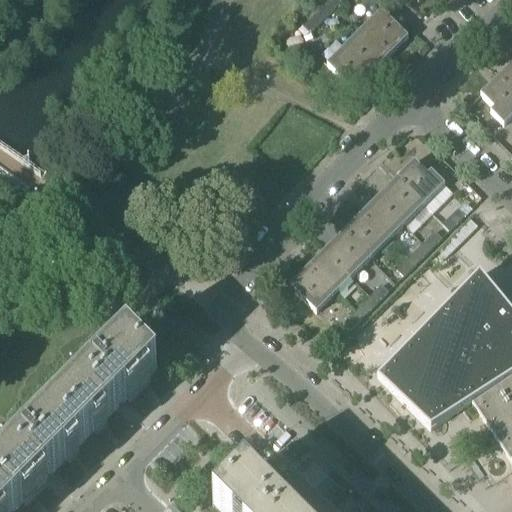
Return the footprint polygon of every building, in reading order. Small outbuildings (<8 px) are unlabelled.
[(332,0),(329,4),(336,11),(346,0),(332,0)] [(325,8),(314,19),(321,26),(332,15),(325,8)] [(380,15),(359,35),(373,49),(376,45),(390,59),(407,42),(380,15)] [(321,26),(314,19),(303,30),(310,37),(321,26)] [(359,35),(347,48),(360,61),(356,65),(370,79),(390,59),(376,45),(373,49),(359,35)] [(360,61),(347,48),(326,69),(353,96),(370,79),(356,65),(360,61)] [(511,66),(497,82),(511,97),(511,66)] [(511,120),(511,97),(497,82),(479,99),(493,112),(489,116),(503,129),(511,120)] [(413,165),(396,183),(423,210),(444,189),(430,175),(427,178),(413,165)] [(396,183),(379,200),(393,213),(389,217),(403,230),(423,210),(396,183)] [(379,200),(359,219),(373,233),(377,229),(390,242),(403,230),(389,217),(393,213),(379,200)] [(441,228),(448,235),(463,220),(456,213),(441,228)] [(359,219),(342,236),(370,263),(390,242),(377,229),(373,233),(359,219)] [(434,235),(423,246),(430,253),(441,242),(434,235)] [(342,236),(325,253),(339,267),(336,270),(349,283),(370,263),(342,236)] [(430,253),(423,246),(412,257),(419,264),(430,253)] [(325,253),(306,272),(320,286),(323,283),(336,296),(349,283),(336,270),(339,267),(325,253)] [(396,273),(403,280),(415,268),(408,261),(396,273)] [(320,286),(306,272),(289,290),(316,317),(336,296),(323,283),(320,286)] [(478,279),(468,289),(376,381),(429,435),(470,407),(511,469),(511,319),(486,289),(478,279)] [(381,289),(369,300),(376,307),(388,295),(381,289)] [(376,307),(369,300),(358,311),(365,318),(376,307)] [(342,327),(349,334),(361,322),(354,315),(342,327)] [(126,341),(0,467),(0,511),(15,511),(156,372),(126,341)] [(197,478),(207,488),(224,471),(214,461),(197,478)] [(213,507),(217,511),(278,511),(243,477),(213,507)]
